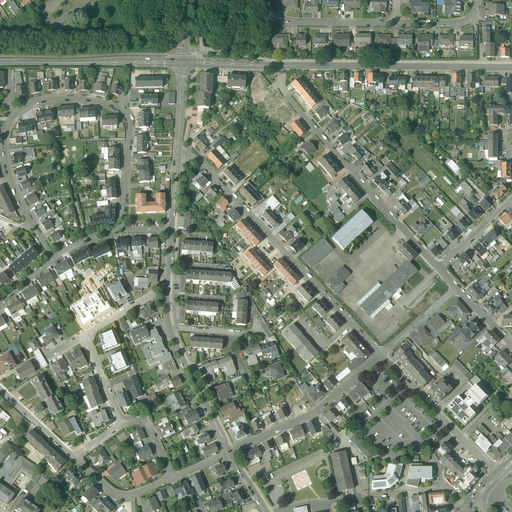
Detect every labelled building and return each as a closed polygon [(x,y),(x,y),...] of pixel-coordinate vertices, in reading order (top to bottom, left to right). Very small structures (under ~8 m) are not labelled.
[(296,0),(282,0),(282,3),(282,6),(292,6),(292,8),(297,8),(296,0)] [(317,0),(310,0),(310,4),(306,4),(306,13),(317,13),(317,4),(317,0)] [(337,0),(323,0),(323,8),(337,8),(337,2),(337,0)] [(359,0),(345,0),(346,3),(346,12),(350,12),(350,8),(360,8),(359,0)] [(378,0),(373,0),(371,0),(372,8),(374,8),(374,13),(385,13),(385,0),(378,0)] [(14,1),(11,3),(13,7),(11,9),(14,14),(19,10),(14,1)] [(453,2),(446,2),(445,14),(460,14),(460,7),(461,7),(461,2),(453,2)] [(416,5),(410,5),(411,5),(411,13),(417,13),(417,14),(417,13),(421,13),(421,14),(421,13),(427,13),(428,5),(416,5)] [(498,5),(498,6),(496,6),(496,5),(495,5),(495,6),(489,6),(489,16),(490,16),(490,17),(492,17),(492,16),(501,16),(501,17),(503,17),(503,16),(504,16),(507,16),(507,12),(504,12),(504,6),(498,6),(498,5)] [(305,35),(296,35),(296,44),(296,46),(305,46),(305,35)] [(326,36),(314,35),(314,44),(326,45),(326,36)] [(287,36),(272,36),(272,44),(279,44),(279,49),(287,49),(287,41),(287,36)] [(349,36),(334,36),(334,47),(339,47),(339,45),(348,46),(349,45),(349,42),(349,36)] [(366,36),(359,36),(355,36),(355,44),(355,48),(356,48),(369,48),(370,48),(370,44),(370,36),(366,36)] [(390,36),(376,36),(376,50),(382,50),(382,45),(389,46),(390,46),(390,39),(390,36)] [(411,36),(398,36),(398,39),(398,45),(411,45),(411,36)] [(201,37),(200,37),(199,50),(200,52),(202,53),(228,54),(228,53),(227,52),(205,49),(203,48),(201,38),(201,37)] [(431,37),(418,37),(418,51),(423,51),(424,47),(431,47),(431,46),(431,39),(431,37)] [(453,37),(439,37),(439,41),(439,45),(452,46),(452,42),(453,37)] [(473,37),(461,37),(461,42),(461,47),(468,47),(468,49),(473,49),(473,37)] [(490,44),(486,44),(486,45),(486,57),(486,58),(494,58),(494,52),(494,45),(495,45),(495,44),(490,44)] [(507,50),(503,50),(503,49),(502,49),(502,50),(501,50),(501,57),(501,58),(510,58),(510,48),(507,48),(507,50)] [(213,76),(202,75),(200,94),(199,94),(198,108),(204,109),(209,109),(210,94),(211,95),(213,76)] [(269,87),(259,75),(252,80),(262,92),(269,87)] [(362,75),(354,75),(354,80),(353,83),(361,83),(362,75)] [(461,76),(453,75),(453,84),(457,84),(461,84),(461,76)] [(476,76),(468,76),(468,84),(473,84),(476,84),(476,76)] [(102,78),(98,77),(97,84),(106,86),(107,78),(102,78)] [(245,78),(227,77),(227,82),(227,88),(245,89),(245,78)] [(161,79),(136,79),(135,79),(135,88),(136,88),(139,88),(140,88),(142,88),(155,88),(156,88),(157,88),(158,88),(162,88),(162,78),(161,79)] [(397,78),(389,78),(389,86),(397,86),(397,78)] [(405,78),(397,78),(397,86),(405,86),(405,78)] [(498,78),(486,78),(485,87),(498,87),(498,78)] [(318,103),(298,79),(291,85),(311,109),(318,103)] [(52,81),(51,80),(49,80),(48,81),(48,82),(48,91),(56,91),(56,82),(52,82),(52,81)] [(88,82),(83,82),(83,81),(80,81),(80,82),(79,91),(88,91),(88,87),(88,82)] [(30,86),(29,86),(31,94),(39,93),(38,89),(40,88),(39,84),(36,85),(30,86)] [(97,84),(96,92),(104,93),(106,86),(97,84)] [(17,88),(15,88),(17,97),(26,95),(24,87),(23,87),(17,88)] [(113,87),(111,94),(118,96),(119,92),(121,93),(122,88),(117,87),(113,87)] [(272,91),(264,97),(273,108),(280,102),(272,91)] [(141,105),(157,105),(157,96),(141,97),(141,99),(141,105)] [(141,105),(141,99),(139,100),(139,102),(129,103),(130,108),(138,108),(138,106),(141,105)] [(325,101),(320,106),(314,111),(316,113),(322,108),(327,104),(325,101)] [(327,104),(322,108),(327,114),(332,110),(327,104)] [(284,105),(277,111),(287,123),(294,118),(284,105)] [(494,108),(494,106),(488,106),(488,110),(487,111),(487,115),(490,115),(490,118),(489,118),(489,122),(491,122),(491,126),(497,126),(497,115),(500,115),(500,114),(504,114),(503,108),(494,108)] [(511,107),(503,108),(504,114),(508,114),(508,115),(510,115),(511,126),(511,125),(511,107)] [(73,108),(57,109),(58,118),(74,117),(73,108)] [(322,108),(316,113),(315,114),(321,120),(327,114),(322,108)] [(87,109),(79,110),(79,119),(87,118),(87,109)] [(95,109),(87,109),(87,118),(95,118),(95,109)] [(53,121),(52,112),(36,115),(38,124),(53,121)] [(117,117),(108,117),(109,126),(112,126),(117,126),(117,117)] [(306,133),(297,121),(290,127),(295,133),(299,138),(306,133)] [(29,122),(23,124),(25,133),(32,132),(31,127),(30,127),(29,122)] [(330,124),(327,127),(332,134),(339,128),(337,126),(334,123),(334,122),(330,124)] [(201,134),(193,141),(198,147),(204,141),(201,137),(203,136),(201,134)] [(346,134),(344,135),(337,140),(342,146),(345,143),(346,143),(349,140),(347,137),(348,136),(346,134)] [(146,137),(138,137),(138,145),(148,145),(148,141),(146,141),(146,137)] [(206,139),(204,141),(207,144),(208,143),(210,145),(211,144),(213,142),(209,137),(206,139)] [(217,142),(216,143),(219,146),(225,140),(222,137),(217,142)] [(204,141),(198,147),(203,152),(210,145),(208,143),(207,144),(204,141)] [(219,146),(216,143),(213,146),(212,147),(215,150),(213,151),(219,157),(224,152),(225,152),(219,146)] [(316,150),(310,143),(303,149),(305,152),(308,156),(316,150)] [(348,150),(348,151),(352,155),(361,148),(362,147),(358,143),(353,147),(348,150)] [(498,143),(489,143),(489,149),(489,151),(498,151),(498,143)] [(148,145),(138,145),(138,154),(146,154),(146,149),(148,149),(148,145)] [(30,147),(21,148),(22,154),(22,155),(31,154),(30,147)] [(361,148),(352,155),(353,156),(352,157),(354,159),(355,159),(357,162),(364,156),(363,154),(365,152),(361,148)] [(219,157),(213,151),(207,157),(210,160),(213,163),(219,157)] [(224,152),(219,157),(225,163),(227,162),(226,162),(230,158),(224,152)] [(238,156),(236,153),(230,158),(232,161),(238,156)] [(22,154),(13,155),(14,163),(23,162),(22,154)] [(339,172),(326,156),(319,162),(332,178),(339,172)] [(225,163),(219,157),(213,163),(216,165),(215,166),(219,169),(225,163)] [(460,170),(452,160),(448,164),(456,173),(457,173),(459,171),(460,170)] [(367,163),(361,168),(365,173),(375,165),(373,162),(369,166),(367,163)] [(375,165),(365,173),(370,178),(382,167),(378,162),(375,165)] [(24,168),(16,170),(18,178),(26,175),(26,172),(24,168)] [(241,180),(229,168),(223,173),(235,186),(241,180)] [(511,171),(503,171),(503,175),(501,176),(501,178),(503,178),(504,178),(504,180),(505,180),(509,180),(509,178),(511,178),(511,171)] [(381,174),(372,181),(379,188),(385,183),(383,181),(386,179),(381,174)] [(420,182),(424,187),(431,180),(427,176),(420,182)] [(201,179),(200,178),(195,182),(201,189),(208,183),(203,177),(201,179)] [(350,185),(344,178),(337,185),(340,188),(345,193),(352,187),(350,185)] [(402,180),(399,183),(397,181),(395,182),(399,187),(402,190),(407,185),(402,180)] [(29,181),(21,185),(23,191),(27,189),(30,188),(31,188),(29,181)] [(114,181),(105,182),(106,190),(115,189),(114,181)] [(253,187),(248,182),(242,188),(244,190),(240,193),(247,200),(254,194),(250,190),(253,187)] [(464,183),(461,185),(460,184),(459,185),(466,193),(471,189),(465,182),(464,183)] [(385,183),(379,188),(383,193),(391,186),(389,184),(387,186),(385,183)] [(391,186),(383,193),(388,198),(393,193),(390,190),(394,186),(392,184),(391,186)] [(503,186),(498,191),(496,189),(493,192),(495,194),(498,198),(500,197),(501,197),(506,192),(507,190),(503,186)] [(11,204),(3,187),(0,188),(0,203),(2,208),(11,204)] [(219,194),(212,187),(207,192),(209,195),(205,199),(209,203),(219,194)] [(357,193),(352,187),(345,193),(346,193),(348,196),(350,198),(357,193)] [(397,189),(393,193),(395,196),(400,191),(402,190),(399,187),(397,189)] [(115,189),(106,190),(107,196),(107,200),(116,199),(115,189)] [(198,191),(192,197),(194,199),(200,194),(198,191)] [(395,196),(398,199),(403,194),(400,191),(395,196)] [(40,192),(35,195),(38,201),(43,198),(40,192)] [(357,193),(350,198),(352,200),(355,204),(361,198),(357,193)] [(34,194),(26,198),(31,205),(38,201),(35,195),(34,194)] [(200,194),(194,199),(197,202),(203,196),(200,194)] [(254,194),(247,200),(253,207),(257,204),(259,206),(265,200),(261,195),(258,198),(254,194)] [(403,194),(398,199),(400,202),(400,201),(402,203),(403,202),(406,205),(409,202),(403,196),(404,195),(403,194)] [(145,204),(145,195),(137,196),(137,204),(136,204),(136,207),(137,207),(137,213),(165,213),(164,207),(165,207),(165,204),(164,204),(164,195),(156,195),(156,204),(145,204)] [(334,195),(327,201),(331,206),(336,201),(338,199),(334,195)] [(272,196),(265,203),(267,205),(273,200),(274,198),(272,196)] [(297,204),(303,199),(300,196),(294,201),(297,204)] [(436,200),(442,206),(446,202),(440,196),(436,200)] [(223,198),(216,204),(222,212),(223,212),(226,209),(225,208),(228,204),(223,198)] [(273,200),(267,205),(269,207),(270,209),(276,204),(273,200)] [(490,206),(485,200),(479,205),(485,211),(490,206)] [(336,201),(327,209),(333,215),(339,210),(337,208),(340,206),(336,201)] [(402,203),(400,201),(400,202),(395,206),(399,211),(406,205),(403,202),(402,203)] [(408,207),(407,208),(409,211),(412,214),(419,207),(414,202),(412,204),(408,207)] [(11,204),(2,208),(6,217),(11,215),(15,213),(11,204)] [(41,207),(45,213),(50,211),(46,204),(41,207)] [(222,212),(216,204),(211,209),(215,213),(218,216),(219,215),(222,212)] [(406,205),(399,211),(404,216),(409,211),(407,208),(408,207),(406,205)] [(461,213),(455,206),(451,211),(455,215),(456,215),(457,216),(461,213)] [(41,207),(34,211),(38,218),(44,215),(46,214),(45,213),(41,207)] [(115,208),(110,208),(110,209),(105,209),(105,215),(98,216),(99,221),(100,221),(101,226),(114,223),(115,208)] [(50,211),(45,213),(46,214),(44,215),(46,218),(55,212),(53,209),(50,211)] [(266,209),(262,213),(264,214),(261,216),(267,222),(273,216),(272,215),(266,209)] [(240,216),(234,210),(228,216),(233,222),(240,216)] [(471,213),(469,215),(474,221),(480,215),(475,210),(471,213)] [(355,217),(332,239),(343,251),(366,229),(367,227),(368,228),(372,223),(368,219),(367,220),(366,218),(367,217),(361,211),(357,216),(355,218),(355,217)] [(340,213),(333,219),(338,224),(345,218),(340,213)] [(505,214),(502,217),(503,217),(499,220),(507,229),(511,225),(511,221),(511,220),(505,214)] [(57,215),(49,220),(51,224),(57,220),(59,219),(57,215)] [(98,216),(89,218),(91,227),(101,226),(100,221),(99,221),(98,216)] [(275,218),(273,216),(267,222),(273,229),(275,226),(277,228),(280,224),(275,218)] [(221,218),(217,223),(219,226),(225,220),(222,217),(221,218)] [(287,217),(282,221),(286,226),(291,221),(287,217)] [(49,220),(46,222),(42,225),(46,231),(53,227),(51,224),(49,220)] [(462,220),(460,222),(461,223),(458,225),(457,226),(462,232),(468,227),(462,220)] [(258,237),(247,226),(248,225),(244,221),(237,228),(241,232),(241,231),(252,243),(251,243),(255,248),(263,241),(258,237)] [(431,223),(428,226),(425,229),(425,230),(419,235),(421,237),(433,226),(431,223)] [(418,226),(414,230),(419,235),(425,230),(425,229),(420,224),(418,226)] [(450,228),(447,231),(449,233),(447,235),(451,240),(452,241),(458,236),(450,228)] [(281,236),(281,237),(286,242),(292,237),(287,231),(285,233),(281,236)] [(493,232),(492,231),(488,235),(494,241),(498,237),(493,232)] [(56,233),(49,237),(54,243),(61,239),(58,234),(57,232),(56,233)] [(494,241),(488,235),(484,239),(489,245),(494,241)] [(157,239),(148,239),(148,238),(148,246),(148,249),(157,249),(157,238),(157,239)] [(141,239),(132,239),(132,250),(134,250),(134,252),(137,252),(138,253),(142,253),(141,239)] [(333,250),(323,239),(301,258),(311,269),(333,250)] [(441,239),(435,245),(441,252),(448,246),(441,239)] [(489,245),(484,239),(479,243),(485,249),(489,245)] [(125,240),(115,241),(116,246),(117,254),(127,252),(126,249),(126,246),(125,240)] [(296,241),(290,246),(296,253),(303,246),(300,242),(299,243),(296,241)] [(106,243),(90,251),(93,257),(94,260),(110,252),(106,243)] [(405,243),(397,251),(407,261),(409,263),(417,256),(405,243)] [(485,249),(479,243),(473,248),(481,257),(487,252),(487,251),(485,249)] [(435,245),(435,244),(431,247),(434,250),(431,252),(430,252),(435,257),(441,252),(435,245)] [(27,253),(23,257),(23,256),(18,260),(18,261),(23,267),(28,263),(33,259),(37,255),(38,255),(32,248),(31,248),(32,248),(27,252),(27,253)] [(88,248),(70,256),(75,265),(93,257),(90,251),(88,248)] [(266,266),(255,255),(256,255),(251,250),(244,256),(249,262),(249,261),(259,272),(259,273),(263,277),(270,271),(266,266)] [(469,259),(464,253),(463,253),(464,254),(461,256),(460,256),(457,259),(463,265),(469,259)] [(463,265),(457,259),(454,262),(451,265),(457,272),(457,271),(462,266),(463,265)] [(469,259),(463,265),(467,269),(473,263),(469,259)] [(295,276),(284,265),(284,264),(280,260),(273,266),(277,271),(278,270),(288,282),(292,287),(299,280),(295,276)] [(480,260),(477,262),(476,263),(481,268),(484,265),(483,264),(480,260)] [(18,261),(14,264),(9,268),(8,268),(14,275),(15,275),(19,271),(24,267),(23,267),(18,261)] [(407,261),(368,298),(378,309),(417,272),(409,263),(407,261)] [(66,262),(60,265),(64,273),(70,269),(66,262)] [(60,265),(54,269),(58,277),(64,273),(60,265)] [(343,268),(337,273),(344,280),(350,275),(343,268)] [(151,271),(149,271),(148,279),(148,282),(150,282),(150,283),(153,283),(153,280),(157,281),(158,272),(157,271),(151,271)] [(3,273),(0,275),(0,287),(3,284),(4,285),(6,283),(6,282),(8,280),(9,280),(3,273),(2,273),(3,273)] [(49,273),(43,277),(48,285),(54,281),(49,273)] [(240,287),(231,273),(231,274),(230,284),(232,287),(234,290),(239,287),(240,287)] [(337,273),(325,285),(336,295),(345,287),(341,283),(344,280),(337,273)] [(486,276),(480,282),(480,284),(482,287),(484,285),(488,281),(490,279),(486,276)] [(43,277),(37,281),(42,288),(48,285),(43,277)] [(148,279),(138,278),(138,287),(138,288),(142,288),(148,289),(148,282),(148,279)] [(107,288),(115,302),(120,300),(117,296),(120,294),(122,297),(127,295),(122,287),(119,282),(107,288)] [(475,284),(473,286),(472,285),(468,288),(469,290),(468,291),(472,296),(480,289),(475,284)] [(314,296),(303,285),(297,291),(308,303),(314,296)] [(34,287),(28,291),(32,298),(38,295),(34,287)] [(96,294),(99,298),(104,295),(99,288),(95,291),(96,294)] [(260,295),(263,297),(264,296),(267,299),(271,295),(266,289),(260,295)] [(485,294),(480,289),(472,296),(477,301),(480,299),(481,300),(484,297),(483,296),(483,295),(484,295),(485,294)] [(32,298),(28,291),(22,294),(26,302),(32,298)] [(242,293),(236,295),(236,301),(237,301),(245,301),(246,297),(243,292),(242,293)] [(99,298),(96,294),(88,299),(92,304),(86,308),(83,302),(74,307),(78,314),(82,320),(85,324),(107,310),(104,306),(105,306),(101,300),(99,298)] [(492,301),(491,303),(490,302),(484,307),(488,312),(500,300),(497,297),(497,298),(494,300),(492,301)] [(378,309),(368,298),(359,307),(369,318),(378,309)] [(500,300),(488,312),(492,316),(498,310),(496,308),(499,305),(499,306),(501,304),(502,303),(500,300)] [(19,301),(13,305),(17,312),(23,309),(19,301)] [(328,311),(319,301),(312,307),(321,318),(328,311)] [(470,314),(458,301),(451,307),(452,307),(447,312),(449,315),(448,315),(449,316),(450,315),(453,318),(458,314),(463,319),(463,320),(465,318),(470,314)] [(151,304),(139,311),(144,320),(149,317),(148,316),(155,312),(151,304)] [(501,304),(499,306),(499,305),(496,308),(498,310),(499,312),(505,307),(504,306),(501,304)] [(17,312),(13,305),(6,308),(11,316),(17,312)] [(332,316),(326,322),(335,332),(342,326),(332,316)] [(438,316),(429,324),(434,330),(439,336),(440,335),(438,331),(446,324),(445,324),(438,316)] [(9,317),(8,317),(3,320),(6,324),(6,326),(12,323),(9,317)] [(129,329),(123,318),(119,320),(125,331),(129,329)] [(450,320),(445,324),(446,324),(438,331),(440,335),(453,324),(450,320)] [(470,322),(470,323),(469,324),(468,324),(463,329),(463,328),(463,329),(461,330),(460,332),(469,342),(472,339),(473,339),(472,339),(477,334),(478,334),(477,334),(479,332),(480,332),(480,331),(480,330),(479,330),(477,328),(477,327),(477,325),(475,325),(476,325),(475,325),(474,325),(473,323),(472,322),(471,322),(470,322)] [(292,325),(284,333),(292,342),(292,343),(301,352),(301,353),(309,362),(318,354),(309,344),(301,335),(301,334),(292,325)] [(53,328),(44,333),(46,336),(50,341),(51,340),(57,336),(58,336),(54,330),(53,328)] [(147,342),(150,341),(147,333),(145,329),(144,328),(130,334),(135,345),(146,340),(147,342)] [(430,336),(423,328),(414,337),(423,347),(432,339),(431,338),(429,336),(430,336)] [(459,328),(447,340),(449,342),(460,332),(461,330),(459,328)] [(156,330),(147,333),(150,341),(155,339),(159,337),(156,330)] [(120,346),(114,331),(99,336),(106,352),(120,346)] [(491,331),(484,337),(487,340),(489,342),(495,336),(491,331)] [(359,345),(349,334),(341,341),(348,348),(352,352),(359,345)] [(46,336),(42,339),(43,340),(46,344),(46,346),(53,342),(51,340),(50,341),(46,336)] [(159,337),(155,339),(155,341),(155,343),(157,345),(161,343),(163,342),(163,340),(162,338),(161,336),(159,337)] [(495,336),(489,342),(491,344),(494,347),(500,341),(495,336)] [(34,339),(28,344),(31,348),(33,352),(38,349),(40,348),(34,339)] [(10,345),(12,349),(18,345),(19,340),(10,345)] [(273,342),(259,347),(261,353),(262,356),(271,353),(273,359),(279,357),(273,342)] [(152,347),(150,348),(154,357),(163,354),(162,351),(164,350),(161,343),(157,345),(152,347)] [(150,359),(154,357),(150,348),(152,347),(150,344),(145,347),(150,359)] [(22,352),(18,345),(12,349),(11,349),(15,357),(22,352)] [(359,345),(352,352),(357,358),(361,363),(367,358),(367,357),(369,356),(369,355),(359,345)] [(408,350),(403,345),(395,353),(399,358),(406,351),(408,350)] [(245,352),(250,366),(258,363),(255,355),(261,353),(259,347),(251,350),(245,352)] [(79,351),(67,357),(71,365),(74,370),(74,369),(86,363),(79,351)] [(411,356),(406,351),(399,358),(398,359),(402,364),(409,357),(411,356)] [(129,368),(123,352),(108,358),(114,373),(129,368)] [(508,357),(502,352),(495,359),(504,368),(505,369),(506,368),(511,361),(511,360),(509,357),(508,357)] [(35,355),(35,356),(38,362),(44,359),(40,353),(35,355)] [(166,354),(164,355),(163,354),(154,357),(150,359),(147,360),(149,366),(159,361),(161,365),(172,360),(169,353),(166,354)] [(15,366),(13,362),(9,354),(0,358),(0,367),(3,373),(15,366)] [(224,360),(216,363),(218,368),(218,369),(225,366),(228,374),(236,371),(230,357),(224,360)] [(402,364),(401,365),(405,370),(414,362),(409,357),(402,364)] [(353,360),(350,363),(351,364),(347,368),(350,372),(358,366),(361,363),(357,358),(354,361),(353,360)] [(44,359),(38,362),(42,368),(48,365),(44,359)] [(62,360),(51,365),(57,375),(57,376),(61,383),(62,383),(66,381),(63,374),(68,371),(62,360)] [(172,360),(161,365),(165,374),(165,376),(167,375),(177,371),(175,365),(174,366),(172,361),(172,360)] [(30,362),(22,367),(22,368),(16,372),(18,376),(19,375),(21,380),(35,372),(30,362)] [(202,367),(201,367),(207,381),(215,378),(212,370),(218,368),(216,363),(216,362),(209,364),(202,367)] [(418,366),(414,362),(405,370),(410,374),(418,366)] [(279,365),(271,368),(273,375),(272,376),(274,381),(284,377),(279,365)] [(418,366),(410,374),(414,379),(423,371),(418,366)] [(347,368),(335,378),(339,382),(350,372),(347,368)] [(133,370),(127,373),(130,379),(136,377),(133,370)] [(503,374),(501,376),(504,379),(504,378),(510,372),(508,370),(503,374)] [(427,375),(423,371),(414,379),(419,383),(427,375)] [(427,375),(419,383),(423,388),(429,383),(431,380),(427,375)] [(43,376),(31,382),(35,388),(46,382),(43,376)] [(140,388),(136,377),(130,379),(122,382),(125,388),(125,389),(129,387),(131,391),(132,391),(136,399),(142,396),(139,388),(140,388)] [(170,381),(167,383),(168,386),(172,384),(173,388),(181,384),(178,377),(170,381)] [(84,382),(82,383),(84,389),(96,385),(93,378),(89,380),(84,382)] [(169,378),(162,381),(162,382),(164,385),(165,388),(168,386),(167,383),(170,381),(169,378)] [(328,379),(323,383),(325,385),(329,390),(336,384),(330,378),(328,379)] [(442,379),(431,390),(435,394),(436,393),(438,395),(437,396),(441,401),(444,398),(448,394),(453,390),(449,385),(448,386),(446,384),(447,383),(442,379)] [(46,382),(35,388),(42,402),(45,401),(54,396),(46,382)] [(114,386),(116,391),(122,389),(125,388),(122,382),(114,386)] [(227,384),(214,389),(219,402),(226,399),(232,397),(227,384)] [(309,389),(305,384),(299,389),(303,395),(306,392),(309,390),(309,389)] [(368,393),(361,384),(348,396),(354,402),(359,397),(361,399),(368,393)] [(96,385),(84,389),(87,396),(98,391),(96,385)] [(447,408),(465,427),(476,416),(470,409),(474,405),(477,408),(489,398),(477,385),(465,396),(468,399),(463,403),(458,397),(447,408)] [(312,387),(309,389),(309,390),(306,392),(309,396),(308,396),(313,403),(318,399),(312,392),(315,390),(312,387)] [(315,390),(312,392),(318,399),(318,400),(324,394),(318,387),(315,390)] [(87,396),(86,396),(89,402),(100,398),(98,391),(87,396)] [(124,394),(118,396),(122,407),(126,408),(131,406),(130,403),(126,393),(124,394)] [(179,394),(177,395),(176,394),(169,398),(170,401),(170,402),(172,407),(176,406),(178,409),(180,408),(185,406),(184,405),(179,394)] [(54,396),(45,401),(49,410),(48,410),(50,414),(51,414),(52,416),(64,410),(56,395),(54,396)] [(100,398),(89,402),(91,409),(92,409),(97,407),(103,404),(100,398)] [(345,402),(343,399),(337,405),(337,406),(341,410),(343,412),(349,406),(345,402)] [(364,403),(356,410),(360,414),(368,407),(364,403)] [(187,404),(184,405),(185,406),(180,408),(183,414),(190,410),(187,404)] [(236,411),(232,404),(221,409),(225,417),(230,415),(231,418),(240,414),(239,410),(236,411)] [(283,406),(279,408),(280,410),(277,412),(278,415),(281,420),(288,417),(284,408),(283,406)] [(340,417),(332,409),(326,414),(326,415),(330,420),(332,421),(335,418),(337,420),(340,417)] [(97,414),(94,415),(94,416),(95,419),(94,419),(94,420),(92,420),(95,428),(101,425),(100,422),(102,422),(103,423),(104,422),(104,423),(110,420),(109,420),(105,411),(106,410),(100,412),(100,413),(97,414)] [(195,411),(189,414),(184,417),(188,425),(193,423),(196,421),(199,419),(195,411)] [(0,429),(10,418),(3,412),(0,415),(0,429)] [(511,418),(509,415),(501,424),(511,434),(511,435),(511,418)] [(242,417),(239,418),(242,424),(247,422),(245,416),(242,417)] [(271,416),(265,419),(268,426),(274,423),(271,416)] [(74,418),(69,421),(75,431),(77,435),(81,433),(75,422),(76,422),(74,418)] [(69,420),(59,425),(65,437),(75,431),(69,421),(69,420)] [(257,421),(251,424),(252,424),(253,427),(252,427),(253,428),(253,427),(255,432),(254,432),(255,432),(263,428),(260,423),(259,420),(257,421)] [(314,421),(306,424),(306,425),(309,430),(310,433),(319,430),(314,421)] [(160,427),(159,428),(163,436),(168,434),(169,433),(169,432),(173,430),(170,423),(169,424),(160,427)] [(489,434),(480,425),(476,429),(481,435),(485,438),(489,434)] [(196,426),(181,434),(183,440),(190,437),(190,436),(195,434),(198,432),(196,427),(196,426)] [(232,429),(234,432),(233,433),(237,441),(247,436),(243,428),(242,426),(241,427),(240,427),(237,428),(237,427),(232,429)] [(325,426),(320,429),(322,434),(329,430),(325,426)] [(300,427),(295,430),(298,438),(304,436),(300,427)] [(511,434),(504,427),(500,430),(505,435),(506,434),(509,436),(511,434)] [(141,430),(132,434),(136,443),(140,441),(145,439),(141,430)] [(295,430),(289,433),(293,441),(298,438),(295,430)] [(46,444),(40,438),(38,436),(38,437),(32,431),(25,438),(46,457),(46,458),(53,451),(47,446),(48,446),(46,444)] [(478,438),(476,435),(474,432),(470,437),(475,443),(480,439),(478,438)] [(207,434),(198,438),(201,444),(210,440),(207,434)] [(287,443),(283,435),(276,438),(280,446),(287,443)] [(373,453),(355,435),(349,440),(367,459),(373,453)] [(485,438),(481,435),(478,438),(480,439),(475,443),(485,453),(488,450),(492,446),(491,445),(486,440),(485,438)] [(491,435),(486,440),(491,445),(494,442),(497,444),(498,443),(491,435)] [(12,438),(8,443),(12,446),(16,440),(12,438)] [(498,443),(497,444),(494,442),(491,445),(492,446),(495,449),(502,456),(511,447),(505,440),(503,438),(500,441),(498,443)] [(273,449),(270,442),(263,445),(266,452),(269,457),(272,456),(270,450),(273,449)] [(450,446),(446,442),(440,449),(444,453),(446,455),(446,456),(447,455),(453,449),(449,446),(450,446)] [(6,443),(0,450),(0,461),(1,462),(12,447),(6,443)] [(206,448),(202,449),(206,457),(216,452),(215,450),(216,449),(214,444),(206,448)] [(142,445),(136,447),(131,451),(132,453),(136,452),(136,451),(143,448),(142,445)] [(143,448),(136,451),(136,452),(140,460),(144,458),(146,459),(147,458),(147,457),(151,455),(148,446),(143,448)] [(262,456),(258,448),(245,454),(248,460),(253,458),(254,460),(258,458),(262,456)] [(108,458),(101,449),(97,452),(94,454),(89,457),(94,464),(98,461),(102,467),(110,460),(109,458),(108,458)] [(502,456),(495,449),(494,450),(493,449),(490,452),(488,450),(485,453),(494,462),(496,462),(502,456)] [(57,454),(53,450),(53,451),(46,458),(45,458),(44,460),(45,460),(45,459),(49,463),(48,463),(49,464),(49,463),(57,454)] [(345,452),(330,455),(339,492),(353,489),(345,452)] [(57,454),(49,463),(49,464),(50,463),(53,467),(53,468),(54,467),(61,458),(57,454)] [(446,455),(444,457),(444,456),(439,460),(443,464),(444,464),(450,458),(447,455),(446,456),(446,455)] [(21,457),(4,480),(12,485),(21,471),(31,478),(38,469),(21,457)] [(61,458),(54,467),(53,468),(54,467),(58,471),(57,471),(57,472),(66,462),(61,458)] [(450,458),(444,464),(444,465),(452,474),(453,474),(455,473),(458,469),(461,472),(462,471),(460,468),(450,458)] [(147,467),(146,466),(142,468),(143,469),(147,479),(151,477),(151,476),(154,474),(155,476),(155,475),(157,474),(158,474),(154,466),(153,463),(150,465),(151,466),(147,467)] [(119,464),(116,466),(108,472),(114,482),(126,473),(119,464)] [(220,465),(214,468),(218,476),(219,475),(220,477),(223,476),(222,474),(226,472),(222,464),(220,465)] [(384,477),(374,477),(374,484),(371,485),(372,491),(389,489),(397,482),(402,465),(388,465),(386,475),(384,477)] [(410,465),(405,485),(417,488),(419,479),(433,479),(433,478),(436,478),(435,471),(432,471),(432,468),(421,467),(421,465),(410,465)] [(84,480),(71,468),(64,475),(75,485),(78,482),(80,484),(84,480)] [(462,471),(461,472),(458,476),(460,478),(470,488),(478,480),(472,474),(467,469),(466,468),(462,471)] [(139,472),(136,474),(135,473),(132,474),(137,485),(137,484),(140,483),(140,484),(140,483),(143,481),(144,482),(148,480),(147,479),(143,469),(139,471),(139,472)] [(453,474),(452,474),(452,475),(451,476),(451,475),(448,478),(446,481),(452,487),(453,487),(452,486),(460,478),(458,476),(455,473),(453,474)] [(206,490),(199,475),(191,479),(197,494),(206,490)] [(470,488),(460,478),(452,486),(453,487),(453,486),(454,485),(463,494),(463,495),(464,494),(465,494),(464,493),(465,493),(466,492),(467,492),(466,491),(467,491),(467,490),(468,490),(469,489),(469,488),(470,489),(470,488),(470,489),(470,488)] [(91,484),(84,479),(84,480),(80,484),(85,489),(91,484)] [(230,479),(223,484),(222,483),(215,487),(219,492),(225,488),(227,491),(234,486),(230,479)] [(12,485),(4,480),(1,486),(5,489),(14,495),(12,498),(14,498),(17,494),(13,491),(15,488),(12,485)] [(31,480),(24,490),(28,493),(35,483),(31,480)] [(186,481),(178,485),(179,486),(174,488),(173,490),(174,492),(175,493),(177,492),(177,493),(180,492),(183,498),(191,494),(189,490),(186,481)] [(40,487),(30,501),(35,504),(45,490),(40,487)] [(92,487),(83,496),(88,501),(89,502),(93,498),(98,493),(92,487)] [(14,495),(5,489),(0,496),(0,500),(7,505),(12,498),(14,495)] [(239,490),(233,494),(239,504),(242,502),(242,503),(243,502),(242,502),(246,500),(246,499),(245,499),(239,490),(240,490),(239,490)] [(163,491),(156,494),(160,502),(165,500),(164,497),(166,497),(163,491)] [(442,493),(432,494),(433,505),(443,504),(442,493)] [(427,495),(421,496),(422,510),(422,511),(429,511),(429,505),(427,495)] [(368,498),(364,499),(366,507),(373,505),(371,497),(368,498)] [(93,498),(89,502),(88,501),(86,503),(88,506),(90,505),(96,501),(93,498)] [(38,511),(40,511),(23,499),(16,509),(19,511),(18,511),(38,511)] [(104,499),(100,504),(98,503),(94,507),(94,508),(98,511),(99,511),(102,509),(104,511),(109,511),(114,508),(104,499)] [(154,499),(142,504),(146,511),(150,511),(158,509),(154,499)] [(208,505),(207,505),(209,511),(212,511),(217,511),(222,509),(219,501),(214,503),(208,505)]
